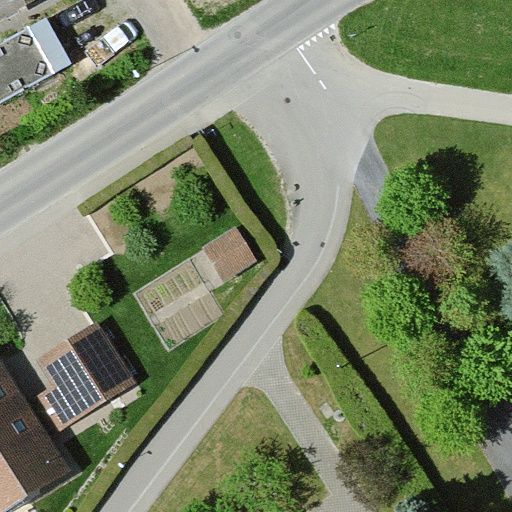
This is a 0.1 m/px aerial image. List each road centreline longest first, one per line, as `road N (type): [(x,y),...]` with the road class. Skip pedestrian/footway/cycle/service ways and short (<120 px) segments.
road 1 (residential): [(304,105),(312,209),(298,279),(124,511)]
road 2 (unknown): [(363,103),(511,436)]
road 3 (unclassified): [(250,42),(0,202)]
road 4 (residential): [(304,105),(421,101),(511,113)]
